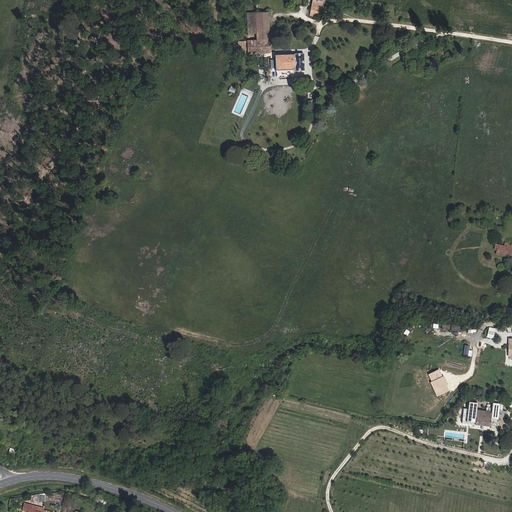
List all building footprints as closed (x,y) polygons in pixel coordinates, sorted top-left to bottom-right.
[(322,17),(325,0),(313,0),(310,15),(322,17)] [(269,41),(268,13),(247,13),(249,41),(269,41)] [(270,53),(269,41),(249,41),(247,42),(247,54),(270,53)] [(304,71),(303,55),(294,55),(275,56),(275,72),(295,71),(304,71)] [(511,257),(511,244),(511,246),(511,248),(507,247),(508,246),(508,243),(505,243),(504,247),(498,245),(497,250),(496,254),(511,257)] [(464,344),(463,355),(472,356),(472,350),(469,350),(470,345),(464,344)] [(468,410),(463,410),(462,424),(490,427),(491,419),(498,420),(499,410),(502,411),(503,405),(492,403),(492,410),(487,409),(487,412),(477,411),(477,404),(468,403),(468,410)]
